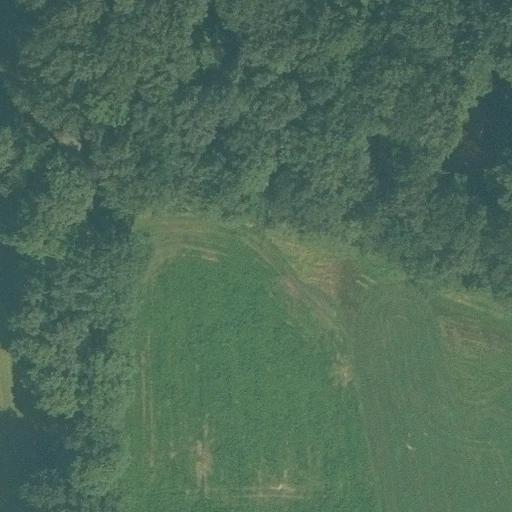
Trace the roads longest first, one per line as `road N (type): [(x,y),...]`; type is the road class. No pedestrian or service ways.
road 1 (unclassified): [(67,511),(67,0)]
road 2 (unclassified): [(511,109),(324,0)]
